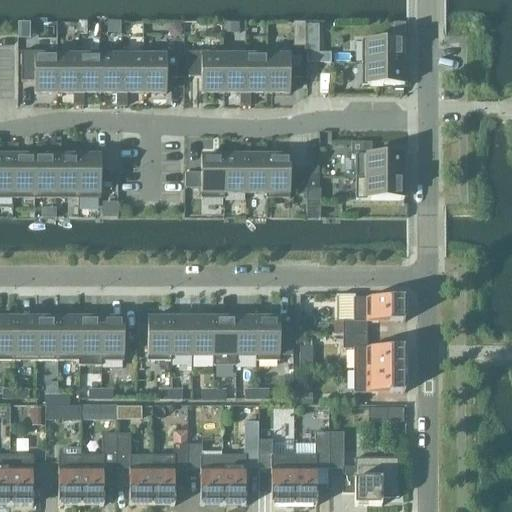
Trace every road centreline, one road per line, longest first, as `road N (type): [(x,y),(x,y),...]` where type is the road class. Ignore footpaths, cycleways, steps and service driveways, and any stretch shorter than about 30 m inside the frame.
road 1 (residential): [(428,121),(247,130),(76,119),(0,129)]
road 2 (residential): [(427,271),(0,273)]
road 3 (residential): [(427,271),(426,511)]
road 4 (residential): [(428,121),(427,271)]
road 5 (residential): [(428,0),(428,121)]
